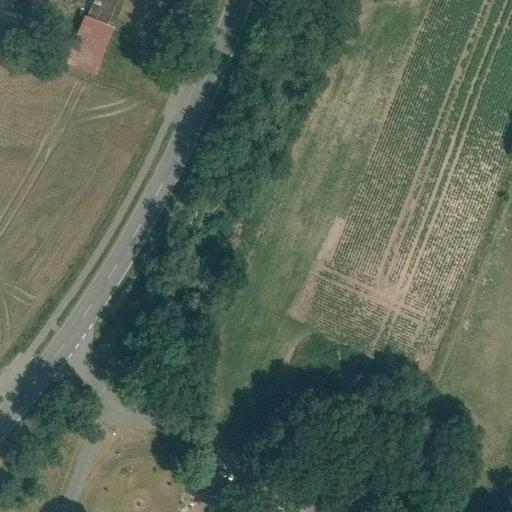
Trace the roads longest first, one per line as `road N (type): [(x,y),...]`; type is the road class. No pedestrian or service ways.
road 1 (tertiary): [(59,356),(137,228),(242,0)]
road 2 (residential): [(309,511),(111,398)]
road 3 (residential): [(111,398),(67,511)]
